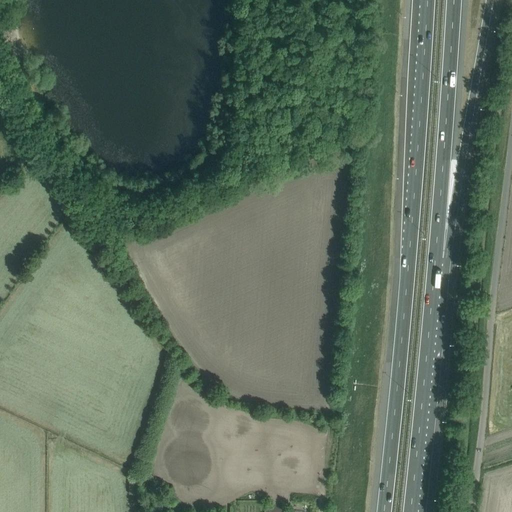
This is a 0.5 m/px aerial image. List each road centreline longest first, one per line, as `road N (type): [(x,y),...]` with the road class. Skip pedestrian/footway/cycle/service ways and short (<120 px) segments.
road 1 (motorway): [(427,0),(382,511)]
road 2 (motorway): [(436,260),(492,0)]
road 3 (motorway): [(436,260),(454,0)]
road 4 (motorway): [(408,511),(436,260)]
